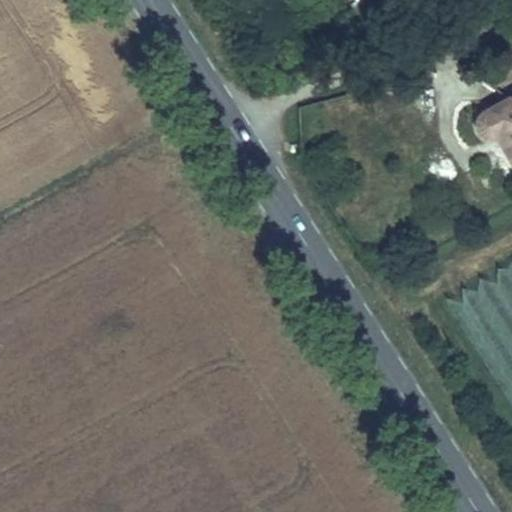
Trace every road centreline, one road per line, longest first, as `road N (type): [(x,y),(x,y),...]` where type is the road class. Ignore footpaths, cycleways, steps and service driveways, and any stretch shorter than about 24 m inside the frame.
road 1 (secondary): [(483,511),(149,0)]
road 2 (unknown): [(501,18),(460,45),(298,90),(228,119)]
